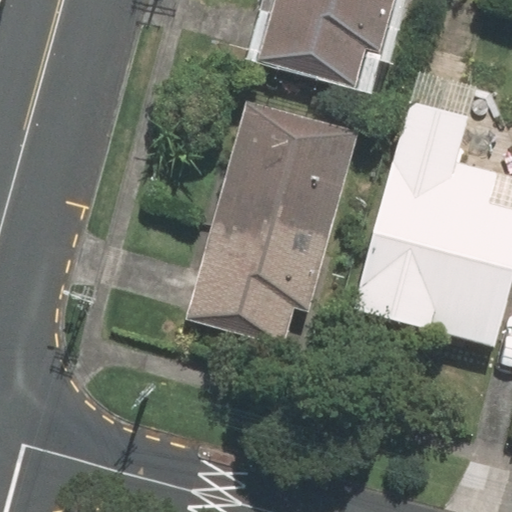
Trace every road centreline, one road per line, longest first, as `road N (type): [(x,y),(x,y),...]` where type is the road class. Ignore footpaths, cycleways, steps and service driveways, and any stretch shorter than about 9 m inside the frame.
road 1 (residential): [(0,438),(275,511)]
road 2 (tertiary): [(63,0),(0,222)]
